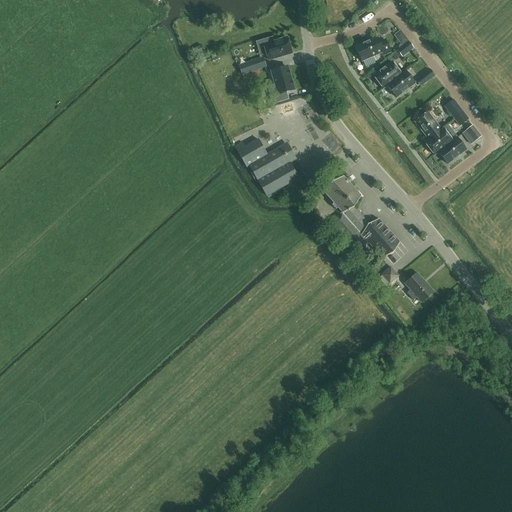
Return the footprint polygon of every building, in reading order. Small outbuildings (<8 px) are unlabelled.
[(374,9),(363,16),(366,22),(378,15),(374,9)] [(402,47),(408,42),(400,32),(394,37),(402,47)] [(263,45),(268,61),(291,54),(287,38),(273,42),(272,38),(263,41),(264,45),(263,45)] [(382,53),(384,56),(390,53),(385,40),(379,43),(377,38),(355,47),(362,62),(382,53)] [(402,57),(413,48),(408,42),(402,47),(397,51),(402,57)] [(263,58),(240,67),(243,75),(266,67),(263,58)] [(383,89),(405,72),(405,71),(401,75),(392,63),(373,77),(383,89)] [(287,67),(271,72),(278,95),(294,90),(287,67)] [(430,70),(418,78),(423,85),(434,76),(430,70)] [(415,84),(405,72),(383,89),(387,86),(396,98),(415,84)] [(463,113),(453,100),(444,107),(455,120),(463,113)] [(313,109),(300,112),(304,126),(317,123),(313,109)] [(426,136),(438,127),(427,113),(415,122),(426,136)] [(469,121),(465,116),(460,119),(464,124),(469,121)] [(466,131),(474,142),(481,137),(472,126),(466,131)] [(438,127),(426,136),(428,140),(424,143),(432,154),(451,139),(443,129),(441,130),(438,127)] [(452,141),(451,139),(432,154),(434,156),(438,153),(447,165),(466,150),(456,138),(452,141)] [(287,144),(266,155),(257,140),(245,147),(242,143),(234,148),(246,167),(248,166),(266,197),(298,178),(289,163),(295,159),(287,144)] [(349,178),(346,180),(343,177),(332,183),(324,194),(333,205),(332,206),(335,210),(337,208),(342,214),(334,226),(357,253),(368,243),(381,259),(393,253),(399,243),(399,242),(399,243),(379,220),(378,219),(368,224),(354,208),(361,196),(350,184),(352,182),(349,178)] [(390,267),(381,275),(389,284),(398,276),(390,267)] [(413,301),(416,298),(421,303),(433,292),(416,274),(404,285),(410,291),(406,294),(413,301)]
